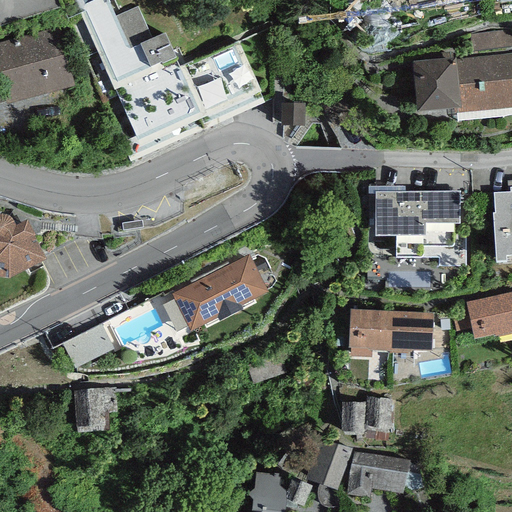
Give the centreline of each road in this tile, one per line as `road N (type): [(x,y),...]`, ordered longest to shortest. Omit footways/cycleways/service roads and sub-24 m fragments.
road 1 (tertiary): [(0,333),(233,218),(267,184),(268,160)]
road 2 (tertiary): [(268,160),(257,146),(221,143),(136,187),(82,197),(0,177)]
road 3 (residential): [(268,160),(511,159)]
